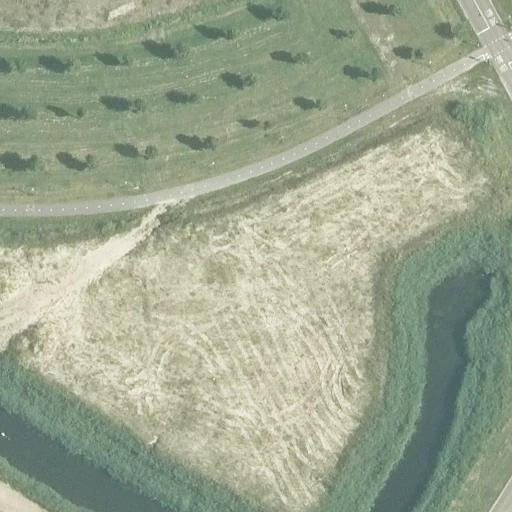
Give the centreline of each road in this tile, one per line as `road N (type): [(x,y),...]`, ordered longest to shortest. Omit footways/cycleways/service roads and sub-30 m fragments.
road 1 (unclassified): [(426,116),(192,242)]
road 2 (unclassified): [(426,116),(360,0)]
